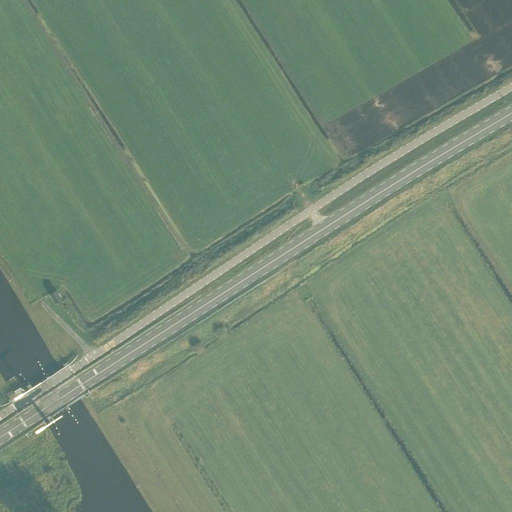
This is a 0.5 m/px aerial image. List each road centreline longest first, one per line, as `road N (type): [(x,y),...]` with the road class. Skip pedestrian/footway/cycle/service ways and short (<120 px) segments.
road 1 (unclassified): [(0,415),(511,87)]
road 2 (primary): [(0,437),(511,113)]
